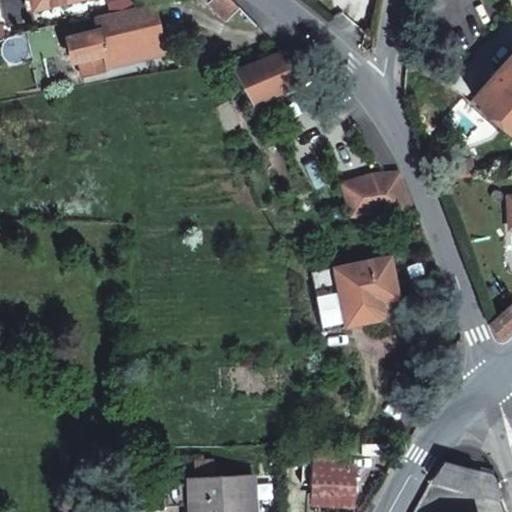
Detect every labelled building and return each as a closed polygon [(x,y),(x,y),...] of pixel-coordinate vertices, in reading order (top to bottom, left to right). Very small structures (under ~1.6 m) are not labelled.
[(84,0),(28,0),(31,11),(84,0)] [(224,22),(237,9),(228,0),(206,0),(208,6),(224,22)] [(106,60),(165,47),(155,5),(97,17),(100,33),(67,41),(71,57),(77,57),(81,77),(103,73),(101,56),(104,55),(106,60)] [(511,52),(507,59),(473,97),(511,131),(511,52)] [(268,60),(266,56),(260,59),(261,63),(237,72),(255,105),(300,82),(320,71),(306,53),(282,55),(268,60)] [(399,172),(389,172),(357,180),(359,190),(346,193),(354,214),(415,216),(399,172)] [(346,193),(359,190),(357,180),(343,184),(346,193)] [(511,198),(502,199),(503,231),(511,230),(511,198)] [(390,259),(333,269),(345,328),(378,321),(381,318),(383,316),(384,313),(382,304),(399,301),(390,259)] [(511,330),(511,303),(505,310),(492,324),(503,340),(511,330)] [(365,419),(363,420),(351,420),(351,444),(365,443),(365,419)] [(318,455),(314,500),(347,503),(350,469),(346,469),(346,457),(318,455)] [(431,483),(480,496),(478,472),(443,463),(431,483)] [(478,472),(480,496),(503,502),(494,476),(478,472)] [(255,511),(254,474),(190,477),(191,511),(255,511)]
